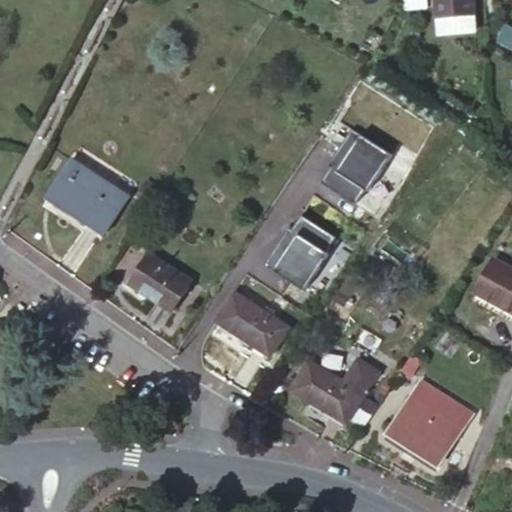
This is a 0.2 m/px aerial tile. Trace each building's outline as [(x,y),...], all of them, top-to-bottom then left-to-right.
[(437,0),(438,16),(472,14),(472,0),(437,0)] [(511,26),(507,25),(499,41),(511,47),(511,26)] [(391,152),(351,126),(327,163),(330,165),(320,180),(355,202),(365,188),(368,189),(391,152)] [(127,198),(71,160),(46,195),(101,234),(127,198)] [(152,200),(159,188),(146,180),(139,191),(152,200)] [(334,235),(299,213),(290,227),(287,226),(263,263),(304,290),(328,252),(325,250),(334,235)] [(147,253),(132,274),(140,279),(136,285),(172,309),(191,282),(147,253)] [(511,266),(493,256),(474,292),(511,312),(511,266)] [(140,279),(132,274),(129,281),(136,285),(140,279)] [(233,293),(215,320),(270,356),(287,327),(233,293)] [(409,353),(399,370),(407,375),(418,358),(409,353)] [(309,364),(291,391),(344,426),(377,376),(356,361),(340,384),(309,364)] [(436,463),(469,414),(421,381),(389,429),(436,463)]
